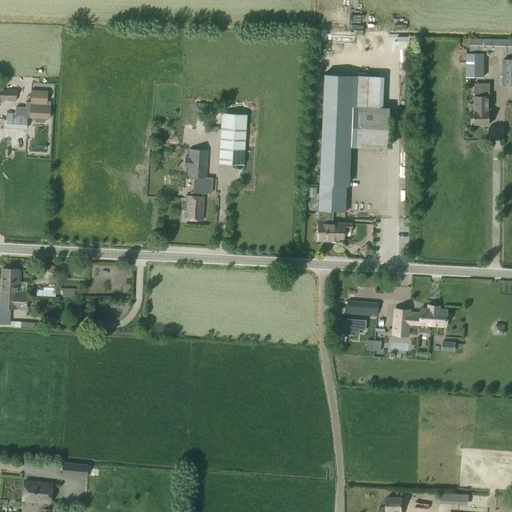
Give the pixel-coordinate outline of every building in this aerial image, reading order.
[(511,40),(483,39),(483,52),(511,52),(511,40)] [(478,55),(465,54),(465,67),(486,68),(486,61),(478,61),(478,55)] [(511,62),(503,62),(503,88),(511,88),(511,62)] [(321,106),(319,147),(322,147),(347,149),(385,150),(387,110),(354,108),(355,77),(329,76),(328,107),(321,106)] [(356,77),(355,108),(377,108),(378,77),(356,77)] [(0,102),(1,102),(1,101),(16,101),(16,95),(22,96),(22,90),(3,89),(3,86),(0,85),(0,102)] [(490,86),(469,86),(469,104),(474,104),(474,112),(474,125),(490,125),(490,112),(488,112),(489,104),(490,104),(490,86)] [(13,105),(12,125),(25,126),(25,117),(48,118),(49,107),(38,107),(38,103),(46,104),(47,91),(30,90),(29,104),(30,104),(30,106),(13,105)] [(220,114),(216,179),(241,181),(245,115),(220,114)] [(319,161),(316,243),(342,244),(343,233),(350,233),(350,225),(325,224),(326,214),(344,214),(347,149),(322,147),(321,161),(319,161)] [(184,196),(183,220),(201,221),(202,198),(200,197),(201,194),(210,194),(211,179),(204,179),(206,151),(188,150),(186,178),(198,178),(197,189),(192,188),(192,197),(184,196)] [(147,177),(146,193),(157,193),(158,177),(147,177)] [(359,251),(365,257),(372,250),(366,244),(365,246),(365,247),(362,250),(360,249),(359,251)] [(55,267),(49,264),(46,269),(52,272),(55,267)] [(0,324),(8,325),(9,309),(24,311),(26,284),(16,283),(17,270),(1,269),(0,286),(0,324)] [(73,290),(62,289),(62,297),(73,297),(73,290)] [(347,302),(346,314),(376,315),(377,303),(347,302)] [(394,309),(392,334),(407,335),(408,324),(419,325),(420,321),(428,321),(428,325),(444,326),(445,310),(438,310),(438,307),(428,306),(427,309),(420,308),(420,315),(408,314),(409,310),(394,309)] [(362,321),(334,319),(333,335),(355,336),(355,330),(362,331),(362,321)] [(494,325),(494,336),(504,336),(504,325),(494,325)] [(442,343),(441,350),(453,351),(454,344),(442,343)] [(62,463),(61,475),(86,478),(87,466),(62,463)] [(24,481),(22,500),(43,502),(42,509),(41,508),(40,511),(48,511),(48,509),(47,509),(48,503),(49,503),(51,484),(24,481)] [(445,490),(445,501),(464,501),(464,491),(445,490)] [(399,511),(400,497),(383,496),(383,504),(374,504),(373,511),(399,511)]
